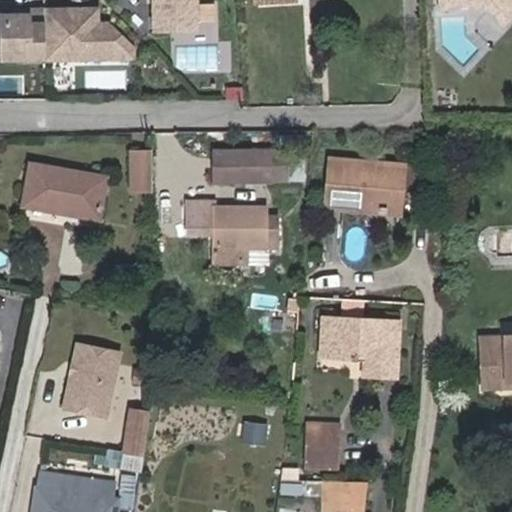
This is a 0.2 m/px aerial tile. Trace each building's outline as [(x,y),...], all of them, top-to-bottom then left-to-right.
[(197,30),(197,0),(146,0),(147,30),(197,30)] [(511,0),(495,0),(509,14),(511,10),(511,0)] [(99,12),(47,13),(47,63),(136,62),(135,52),(109,26),(100,27),(99,12)] [(209,183),(272,182),(272,153),(209,154),(209,183)] [(152,163),(152,154),(128,154),(128,191),(152,191),(152,163)] [(362,201),(400,204),(404,167),(332,161),(328,204),(362,206),(362,201)] [(24,208),(101,220),(108,177),(32,166),(24,208)] [(400,210),(400,204),(362,201),(362,206),(400,210)] [(213,237),(213,267),(240,267),(241,257),(241,249),(249,249),(267,250),(278,250),(278,221),(267,221),(267,210),(214,210),(214,203),(186,203),(186,236),(213,237)] [(511,352),(511,307),(509,308),(509,328),(487,329),(487,353),(511,352)] [(391,340),(393,324),(325,317),(323,358),(367,362),(366,378),(396,381),(400,341),(391,340)] [(401,324),(393,324),(391,340),(400,341),(401,324)] [(77,343),(63,408),(106,417),(120,352),(77,343)] [(487,362),(511,361),(511,352),(487,353),(487,362)] [(124,448),(146,452),(151,423),(153,410),(131,407),(124,448)] [(268,424),(247,421),(245,440),(266,443),(268,424)] [(312,424),(311,431),(342,433),(342,426),(312,424)] [(342,433),(311,431),(309,459),(339,461),(342,433)] [(339,461),(309,459),(309,467),(339,470),(339,461)] [(41,475),(40,488),(36,511),(115,511),(117,499),(105,497),(107,484),(41,475)] [(365,511),(366,481),(320,480),(319,511),(365,511)] [(302,482),(280,482),(280,495),(302,495),(302,482)]
